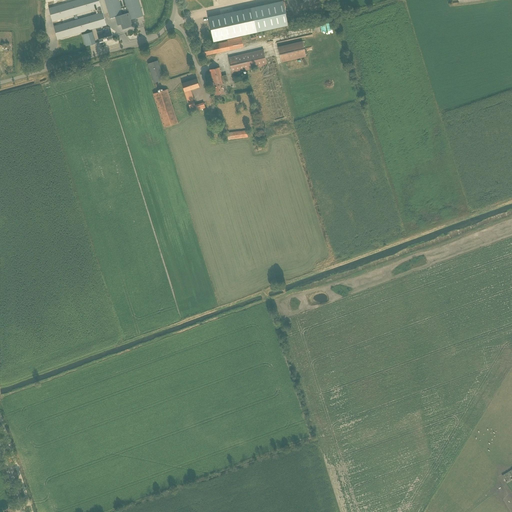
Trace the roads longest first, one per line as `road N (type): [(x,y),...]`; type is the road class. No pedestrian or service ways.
road 1 (track): [(333,260),(266,43)]
road 2 (unclassified): [(0,83),(148,40),(169,22),(175,0)]
